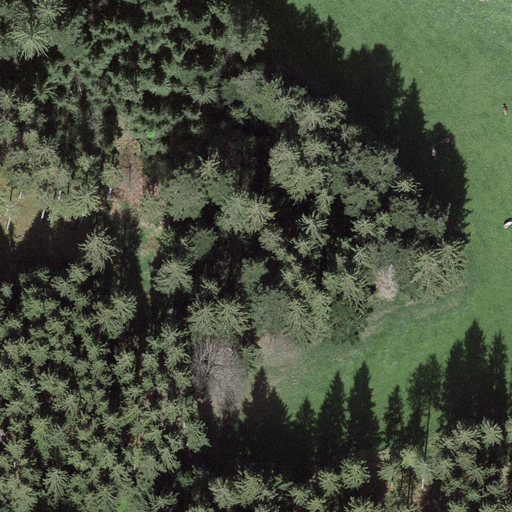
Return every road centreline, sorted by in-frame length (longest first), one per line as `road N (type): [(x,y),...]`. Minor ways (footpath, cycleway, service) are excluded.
road 1 (track): [(6,0),(239,496)]
road 2 (track): [(239,496),(511,412)]
